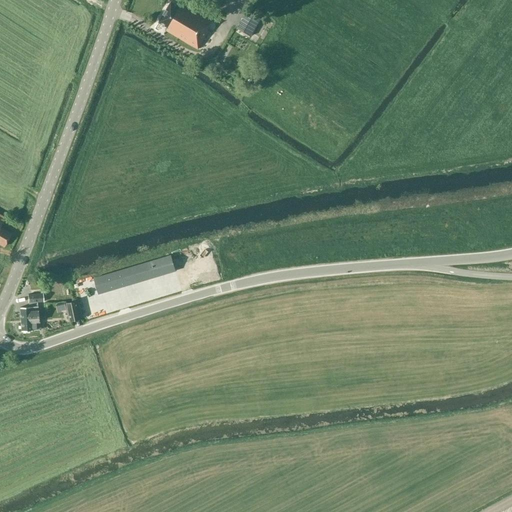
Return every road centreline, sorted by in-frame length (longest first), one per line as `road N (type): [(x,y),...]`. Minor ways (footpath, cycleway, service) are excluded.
road 1 (unclassified): [(0,338),(34,347),(266,278),(419,262)]
road 2 (tertiary): [(0,310),(116,0)]
